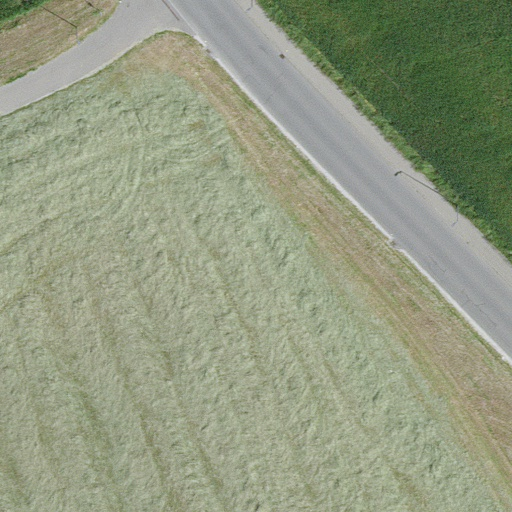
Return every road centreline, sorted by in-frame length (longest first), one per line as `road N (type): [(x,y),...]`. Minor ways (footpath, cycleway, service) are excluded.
road 1 (unclassified): [(185,1),(511,328)]
road 2 (residential): [(185,1),(0,99)]
